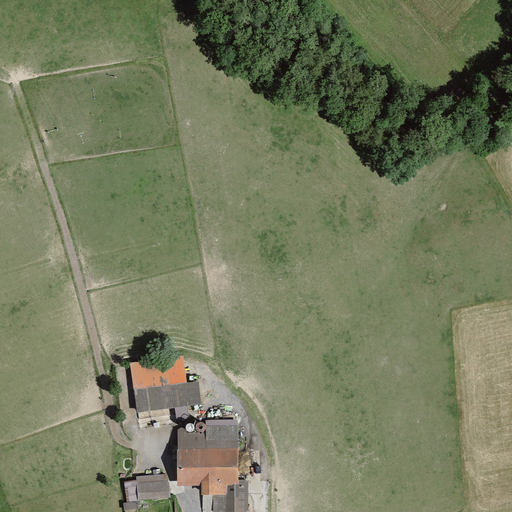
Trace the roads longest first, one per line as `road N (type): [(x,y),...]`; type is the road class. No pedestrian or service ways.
road 1 (track): [(161,435),(127,437),(116,427),(69,241),(17,88)]
road 2 (track): [(161,435),(184,413),(233,406),(257,451),(258,511)]
